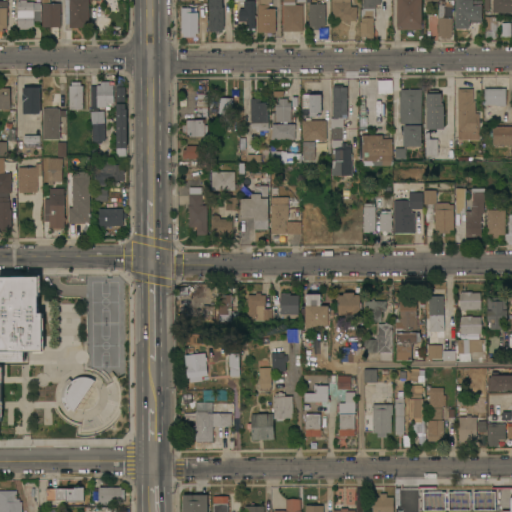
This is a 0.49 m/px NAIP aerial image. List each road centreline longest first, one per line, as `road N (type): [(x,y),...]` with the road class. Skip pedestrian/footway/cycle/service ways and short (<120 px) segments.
road 1 (residential): [(0,465),(511,468)]
road 2 (residential): [(0,60),(511,60)]
road 3 (residential): [(152,261),(511,262)]
road 4 (residential): [(0,261),(152,261)]
road 5 (primary): [(152,199),(151,60)]
